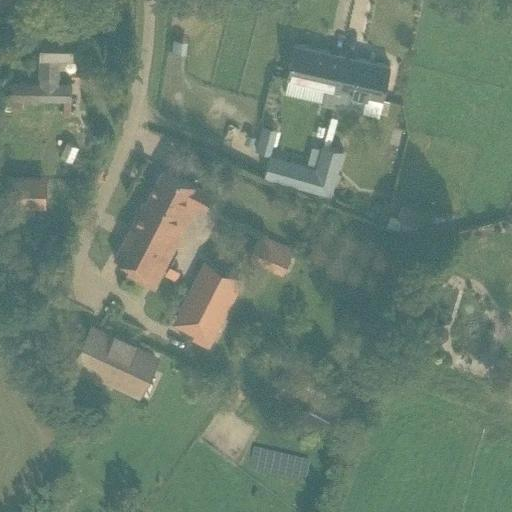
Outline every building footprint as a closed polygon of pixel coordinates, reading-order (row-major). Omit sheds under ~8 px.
[(9,98),(69,100),(70,100),(70,84),(57,83),(58,60),(71,60),(72,28),(40,27),(38,83),(10,82),(9,98)] [(170,40),(169,51),(182,53),(183,41),(170,40)] [(322,103),(332,105),(333,104),(338,82),(336,81),(342,54),(294,43),(286,77),(306,82),(325,86),(322,103)] [(333,104),(332,105),(364,112),(367,96),(381,100),(384,85),(389,65),(342,54),(336,81),(338,82),(333,104)] [(259,122),(251,148),(267,153),(275,127),(259,122)] [(316,167),(310,189),(330,194),(342,151),(322,144),(315,166),(316,167)] [(263,175),(310,189),(316,167),(315,166),(269,154),(263,175)] [(162,168),(145,201),(143,200),(113,257),(129,266),(126,272),(143,281),(151,266),(161,271),(173,247),(164,242),(186,198),(204,207),(211,194),(193,185),(193,184),(162,168)] [(6,205),(44,205),(46,174),(7,173),(6,205)] [(389,213),(385,224),(397,229),(401,218),(389,213)] [(257,262),(280,273),(292,248),(268,237),(257,262)] [(229,270),(210,308),(226,316),(213,343),(228,350),(260,286),(237,274),(229,270)] [(119,380),(141,390),(158,352),(96,324),(81,357),(121,375),(119,380)]
